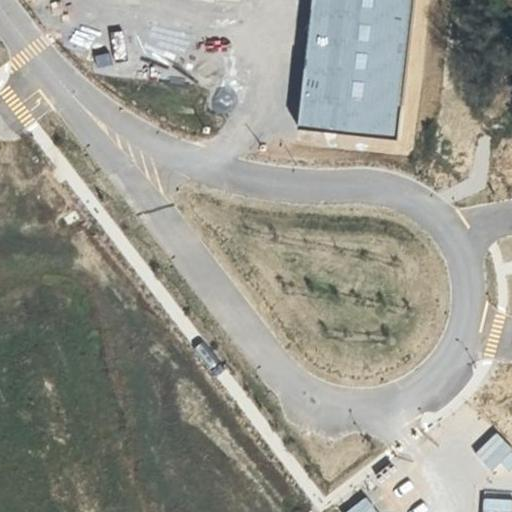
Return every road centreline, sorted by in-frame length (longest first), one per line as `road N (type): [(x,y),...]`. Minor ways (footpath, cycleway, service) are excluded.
road 1 (unclassified): [(104,138),(276,375),(331,407),(362,407),(417,388),(440,367),(457,341),(466,302),(458,253),(411,202),(390,192),(247,183)]
road 2 (unclassified): [(0,12),(104,138)]
road 3 (unclassified): [(247,183),(104,138)]
